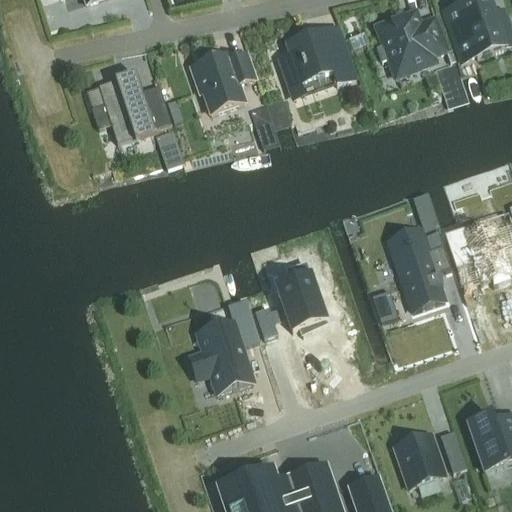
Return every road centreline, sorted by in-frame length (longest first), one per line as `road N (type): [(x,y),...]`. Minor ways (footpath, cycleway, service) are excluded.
road 1 (residential): [(511,350),(200,456)]
road 2 (residential): [(317,0),(59,59)]
